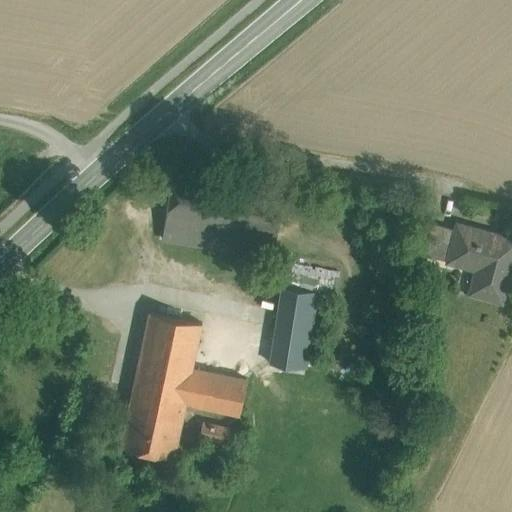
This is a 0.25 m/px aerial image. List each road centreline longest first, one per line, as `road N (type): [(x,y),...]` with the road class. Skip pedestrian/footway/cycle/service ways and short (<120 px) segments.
road 1 (track): [(155,122),(200,140),(465,190)]
road 2 (secondary): [(104,168),(303,0)]
road 3 (secondary): [(0,264),(104,168)]
